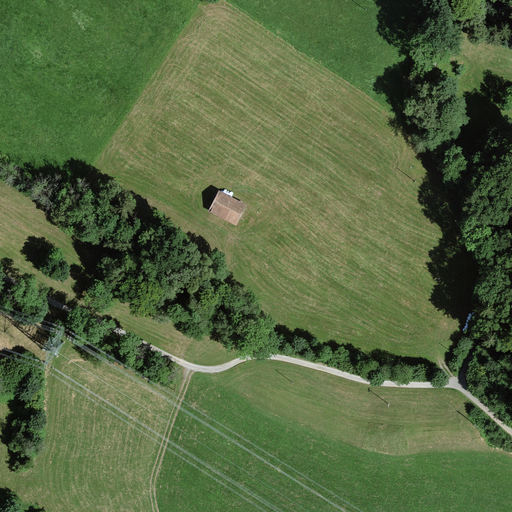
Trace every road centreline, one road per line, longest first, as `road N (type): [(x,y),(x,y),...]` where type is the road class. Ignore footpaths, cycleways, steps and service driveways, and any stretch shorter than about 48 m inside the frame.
road 1 (track): [(0,271),(208,371),(253,355),(364,380),(464,382)]
road 2 (track): [(464,382),(472,346),(503,305),(506,253),(501,221),(441,128),(434,100),(431,60),(462,0)]
road 3 (track): [(183,362),(142,481),(155,511)]
